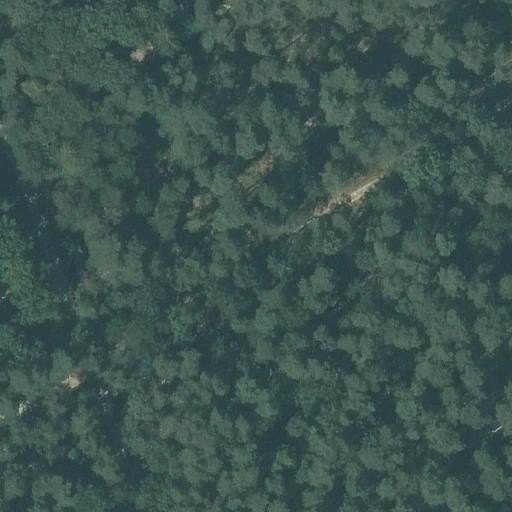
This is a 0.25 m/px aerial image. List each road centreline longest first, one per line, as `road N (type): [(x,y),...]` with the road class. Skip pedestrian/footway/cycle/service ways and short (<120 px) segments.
road 1 (track): [(84,345),(511,80)]
road 2 (track): [(0,123),(148,511)]
